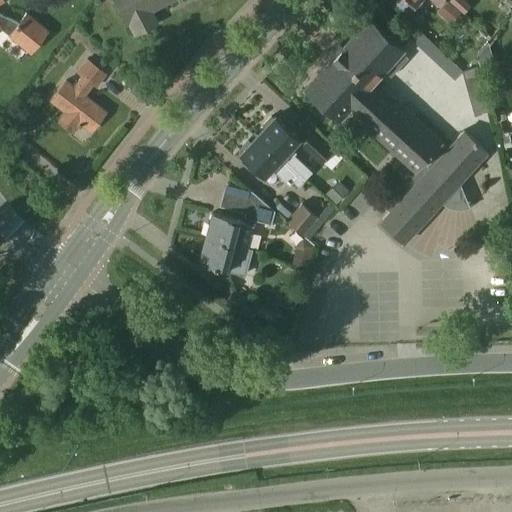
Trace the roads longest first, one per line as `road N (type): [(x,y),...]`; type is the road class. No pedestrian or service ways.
road 1 (primary): [(511,439),(206,462),(0,507)]
road 2 (residential): [(511,362),(251,379),(176,351),(67,275)]
road 3 (tertiary): [(67,275),(153,155),(287,4)]
road 4 (unclassified): [(511,478),(173,511)]
